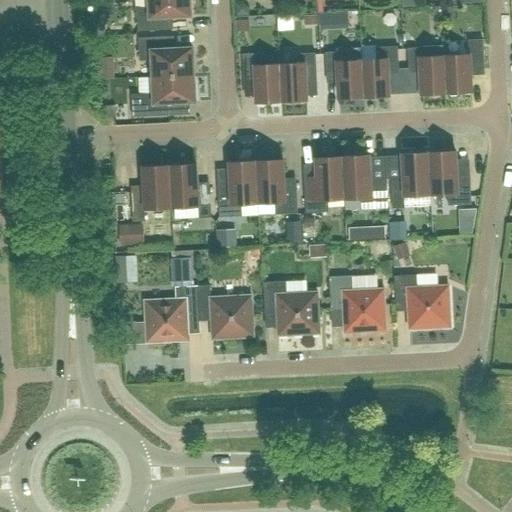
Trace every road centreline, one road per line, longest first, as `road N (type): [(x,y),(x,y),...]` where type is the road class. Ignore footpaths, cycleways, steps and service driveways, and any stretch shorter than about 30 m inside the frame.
road 1 (residential): [(212,371),(462,359),(501,119)]
road 2 (tertiary): [(415,511),(369,482),(324,467),(141,473)]
road 3 (unclassified): [(76,420),(64,142)]
road 4 (residential): [(227,132),(501,119)]
road 5 (residential): [(64,142),(227,132)]
road 6 (unclassified): [(64,142),(57,8)]
road 7 (residential): [(227,132),(222,0)]
